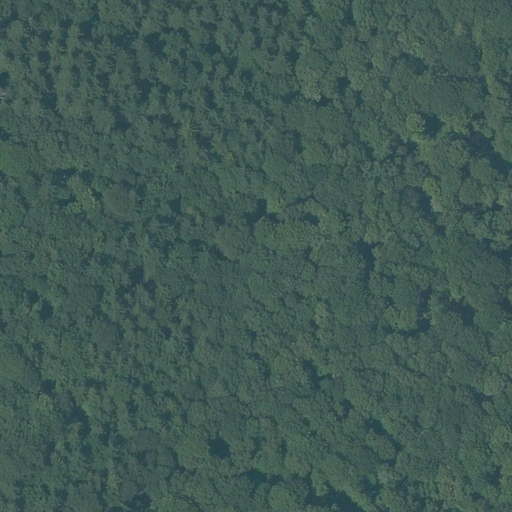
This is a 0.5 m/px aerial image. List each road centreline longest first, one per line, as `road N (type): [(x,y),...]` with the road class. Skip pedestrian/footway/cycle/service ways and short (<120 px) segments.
road 1 (track): [(511,347),(0,147)]
road 2 (track): [(153,511),(250,241),(323,0)]
